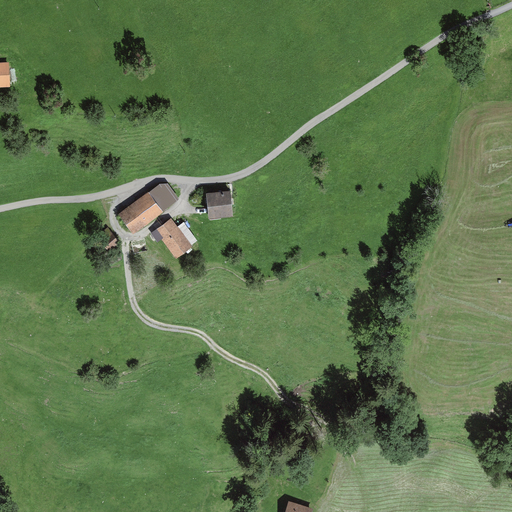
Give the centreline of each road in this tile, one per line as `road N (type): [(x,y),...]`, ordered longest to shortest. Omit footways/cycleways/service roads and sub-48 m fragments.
road 1 (track): [(124,244),(129,305),(139,326),(202,343),(272,394)]
road 2 (track): [(134,192),(115,213),(112,231),(136,245),(198,189)]
